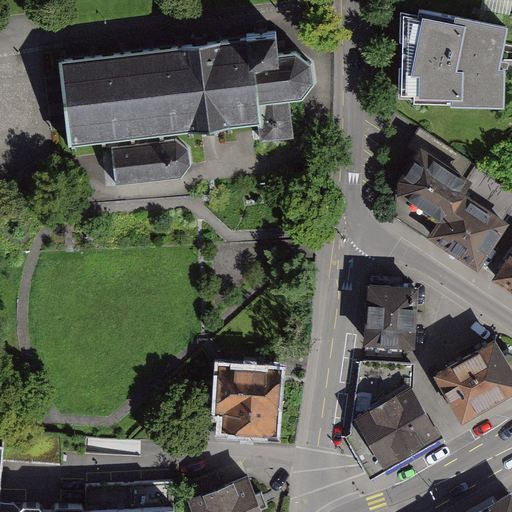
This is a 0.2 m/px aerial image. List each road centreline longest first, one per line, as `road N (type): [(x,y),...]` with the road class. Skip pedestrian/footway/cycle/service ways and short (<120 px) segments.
road 1 (residential): [(319,511),(317,459),(353,224)]
road 2 (residential): [(354,0),(353,224)]
road 3 (residential): [(353,224),(511,321)]
road 4 (tertiary): [(511,435),(353,511)]
